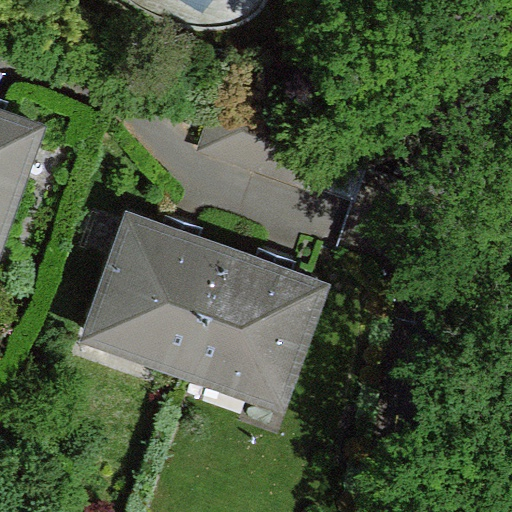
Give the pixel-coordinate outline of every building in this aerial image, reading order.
[(257,164),(276,109),(226,92),(207,146),(257,164)] [(327,127),(276,109),(257,164),(309,184),(327,127)] [(4,113),(0,111),(0,230),(38,126),(4,113)] [(165,227),(133,216),(97,320),(191,353),(227,249),(165,227)] [(227,249),(191,353),(285,387),(322,283),(227,249)]
